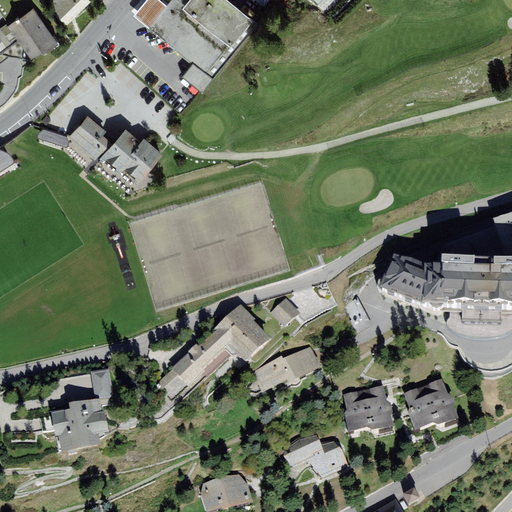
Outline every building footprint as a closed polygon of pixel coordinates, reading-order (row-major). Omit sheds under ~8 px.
[(90,0),(62,0),(54,8),(68,23),(91,1),(90,0)] [(147,0),(135,14),(150,27),(168,7),(159,0),(147,0)] [(173,0),(168,7),(150,27),(194,64),(212,80),(259,25),(229,0),(173,0)] [(37,8),(10,27),(31,57),(58,39),(37,8)] [(202,91),(212,80),(194,64),(184,76),(202,91)] [(78,132),(76,135),(100,156),(105,151),(118,135),(95,114),(78,132)] [(125,168),(129,163),(141,174),(165,148),(148,132),(144,137),(130,123),(118,135),(105,151),(125,168)] [(76,135),(78,132),(68,124),(52,125),(39,136),(45,143),(58,132),(66,132),(73,138),(76,135)] [(0,177),(18,167),(4,144),(0,146),(0,177)] [(511,215),(493,223),(509,268),(511,266),(511,215)] [(511,272),(431,269),(393,257),(379,294),(426,314),(461,316),(461,325),(500,326),(500,317),(511,317),(511,272)] [(373,328),(359,300),(349,305),(362,333),(373,328)] [(288,302),(272,317),(287,333),(303,319),(288,302)] [(272,341),(241,307),(160,380),(178,400),(236,347),(248,361),(272,341)] [(311,345),(255,372),(268,397),(323,371),(311,345)] [(446,383),(406,396),(419,435),(458,422),(446,383)] [(385,389),(342,398),(352,441),(395,431),(385,389)] [(105,397),(52,407),(61,454),(103,447),(101,435),(112,433),(105,397)] [(47,430),(55,429),(53,417),(45,418),(47,430)] [(317,435),(284,450),(293,469),(312,461),(320,478),(350,465),(342,447),(326,454),(317,435)] [(245,472),(199,486),(206,511),(222,511),(254,502),(245,472)] [(419,501),(414,493),(404,498),(409,506),(419,501)] [(401,511),(396,502),(378,511),(401,511)]
